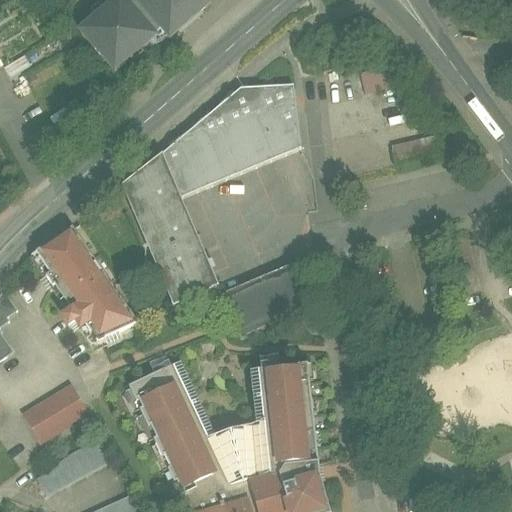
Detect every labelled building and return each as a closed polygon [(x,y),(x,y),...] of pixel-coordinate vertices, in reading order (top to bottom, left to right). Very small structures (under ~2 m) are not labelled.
[(122,0),(84,33),(120,74),(168,32),(175,40),(217,3),(214,0),(122,0)] [(383,75),(379,56),(357,61),(361,80),(383,75)] [(178,308),(224,287),(187,198),(307,149),(300,85),(244,88),(127,185),(178,308)] [(428,129),(389,138),(393,153),(431,144),(428,129)] [(59,273),(78,302),(62,313),(71,326),(79,320),(82,324),(84,327),(92,321),(102,336),(135,320),(74,231),(44,252),(59,273)] [(248,335),(317,303),(297,261),(228,293),(248,335)] [(0,360),(10,353),(0,338),(0,360)] [(308,365),(252,371),(258,422),(219,432),(185,360),(132,386),(192,511),(330,511),(335,511),(323,473),(319,459),(308,365)] [(65,376),(20,404),(36,429),(81,401),(65,376)] [(92,443),(32,476),(44,498),(104,465),(92,443)]
